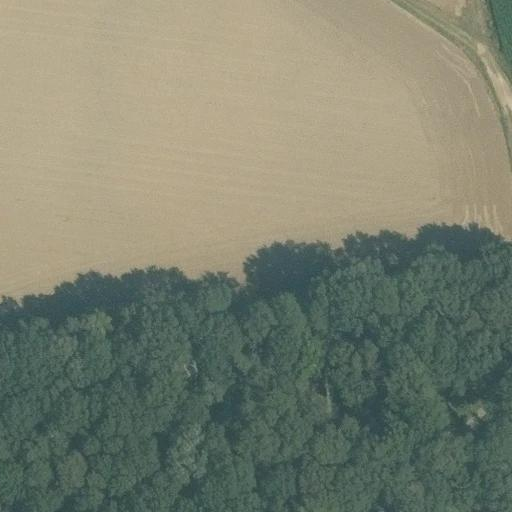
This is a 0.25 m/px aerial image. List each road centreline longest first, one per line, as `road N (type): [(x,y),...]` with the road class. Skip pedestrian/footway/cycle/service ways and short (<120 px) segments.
road 1 (unclassified): [(389,511),(511,391)]
road 2 (track): [(477,0),(511,119)]
